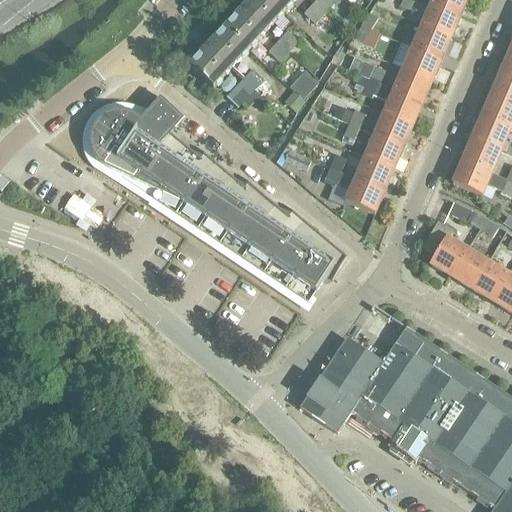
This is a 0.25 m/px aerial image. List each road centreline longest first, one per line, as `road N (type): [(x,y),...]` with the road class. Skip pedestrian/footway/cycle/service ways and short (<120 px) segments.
road 1 (residential): [(130,49),(385,275)]
road 2 (tertiary): [(253,412),(64,252),(0,227)]
road 3 (residential): [(385,275),(497,0)]
road 4 (residential): [(385,275),(253,412)]
road 5 (residential): [(0,156),(130,49)]
road 6 (residential): [(511,356),(385,275)]
road 7 (tertiary): [(357,511),(253,412)]
